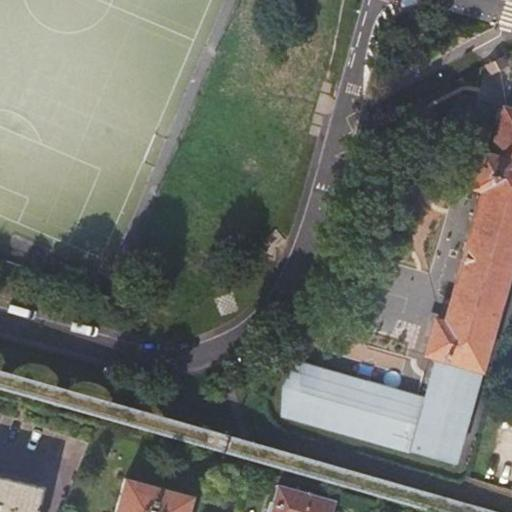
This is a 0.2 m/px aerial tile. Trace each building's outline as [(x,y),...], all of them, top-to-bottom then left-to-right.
[(511,260),(511,111),(504,109),(490,156),(483,155),(473,187),(482,190),(482,195),(479,194),(478,198),(479,202),(477,212),(474,213),(473,217),(475,217),(445,323),(436,321),(427,353),(437,356),(426,398),(298,362),(284,387),(283,414),(454,463),(511,260)] [(0,511),(37,511),(44,488),(0,476),(0,511)] [(186,511),(191,497),(125,479),(115,511),(186,511)] [(333,511),(337,502),(279,485),(271,511),(333,511)] [(348,511),(380,511),(383,504),(340,491),(337,502),(346,505),(344,511),(348,511)]
